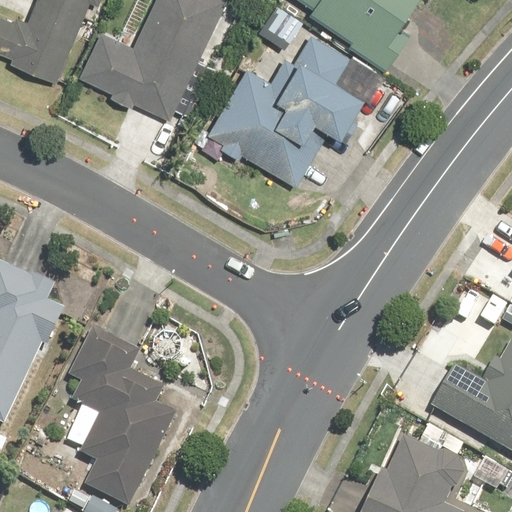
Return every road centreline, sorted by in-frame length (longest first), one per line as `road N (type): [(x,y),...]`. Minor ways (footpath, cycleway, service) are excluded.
road 1 (residential): [(0,156),(88,196),(334,342)]
road 2 (residential): [(334,342),(423,204),(511,88)]
road 3 (residential): [(244,511),(286,415),(334,342)]
